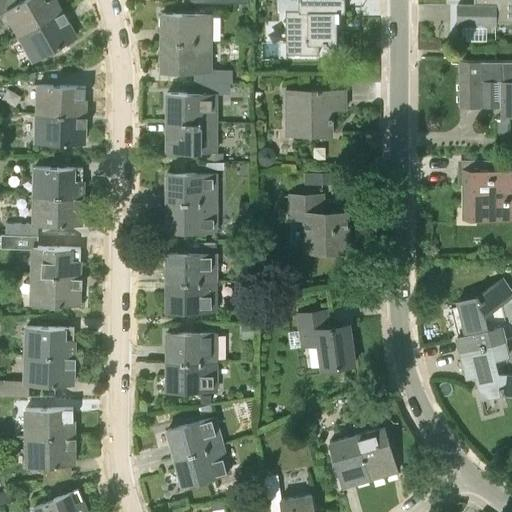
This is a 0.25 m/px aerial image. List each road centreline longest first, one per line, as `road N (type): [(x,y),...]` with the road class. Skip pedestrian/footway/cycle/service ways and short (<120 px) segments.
road 1 (residential): [(127,511),(108,446),(109,64),(98,0)]
road 2 (residential): [(463,469),(427,425),(401,353),(399,0)]
